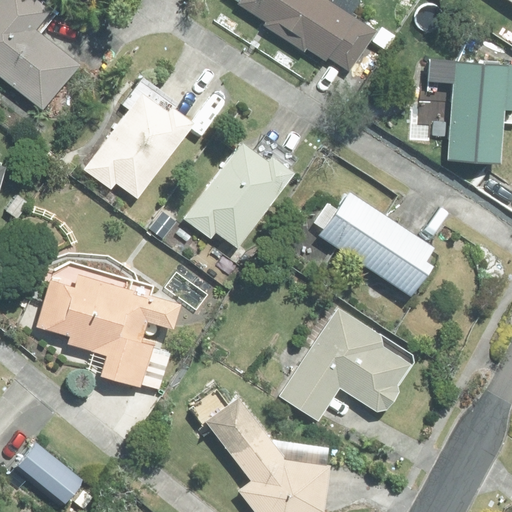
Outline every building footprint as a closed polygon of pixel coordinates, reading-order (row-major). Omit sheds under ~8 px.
[(19,0),(0,0),(0,85),(39,116),(74,72),(31,39),(46,21),(19,0)] [(242,0),(235,10),(263,29),(262,30),(301,58),(304,54),(322,67),(326,62),(346,77),(373,39),(326,6),(330,0),(242,0)] [(511,0),(495,0),(511,11),(511,0)] [(476,72),(477,52),(456,51),(456,68),(428,66),(426,89),(449,91),(444,166),(495,170),(500,106),(503,107),(506,74),(476,72)] [(137,102),(82,174),(109,194),(114,187),(135,204),(190,132),(169,116),(164,124),(137,102)] [(238,151),(181,223),(207,244),(213,237),(234,254),(290,184),(285,179),(295,167),(262,142),(248,159),(238,151)] [(16,199),(4,214),(15,222),(27,208),(16,199)] [(419,270),(429,257),(346,199),(334,216),(325,210),(312,228),(323,235),(318,242),(407,304),(427,276),(419,270)] [(46,287),(32,334),(67,344),(65,351),(103,362),(97,384),(137,395),(138,392),(156,397),(169,355),(138,345),(142,330),(170,339),(177,314),(144,305),(143,308),(128,303),(129,298),(76,283),(72,295),(46,287)] [(335,317),(278,401),(314,426),(337,393),(374,418),(384,416),(395,401),(393,393),(406,375),(376,355),(374,344),(335,317)] [(318,511),(323,472),(281,468),(232,407),(202,431),(247,488),(234,499),(244,511),(318,511)] [(15,473),(62,511),(81,487),(35,450),(15,473)]
